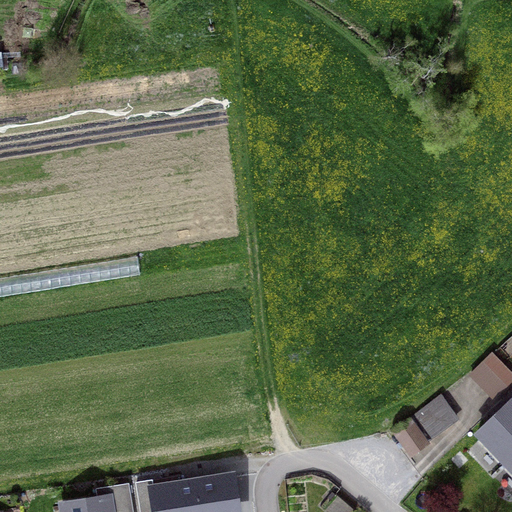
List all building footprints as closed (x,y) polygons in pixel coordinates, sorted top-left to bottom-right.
[(511,369),(496,350),(472,370),(494,397),(511,382),(511,369)] [(411,453),(424,442),(455,422),(437,397),(394,430),(411,453)] [(511,400),(477,434),(505,463),(511,455),(511,400)] [(235,511),(230,478),(154,490),(157,511),(235,511)] [(110,511),(108,497),(63,505),(64,511),(110,511)]
